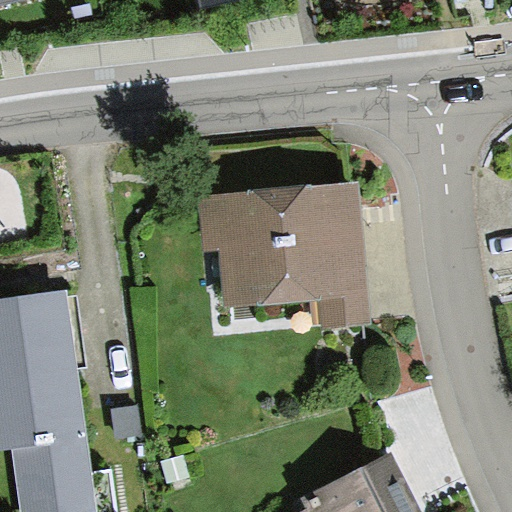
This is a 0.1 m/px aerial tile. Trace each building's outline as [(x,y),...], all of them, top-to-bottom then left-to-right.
[(0,0),(0,11),(52,0),(0,0)] [(208,0),(210,10),(261,0),(208,0)] [(354,179),(197,197),(203,251),(216,249),(222,305),(315,295),(319,325),(370,319),(354,179)] [(80,511),(88,511),(77,436),(56,289),(0,296),(0,447),(9,511),(80,511)] [(323,501),(301,511),(417,511),(389,458),(319,494),(323,501)]
